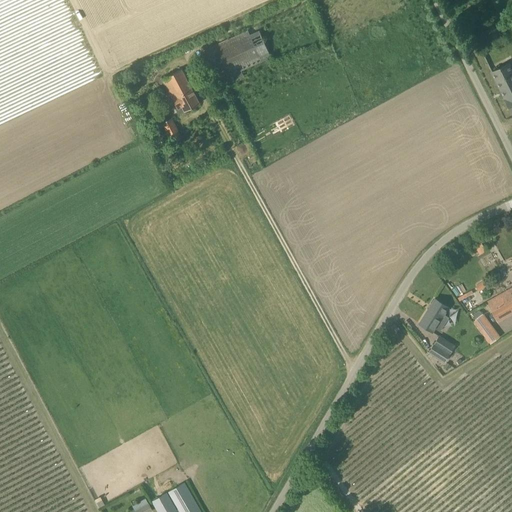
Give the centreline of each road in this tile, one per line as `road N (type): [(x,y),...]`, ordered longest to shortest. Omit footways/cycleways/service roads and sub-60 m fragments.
road 1 (unclassified): [(276,511),(352,372),(434,250),(463,223),(511,200)]
road 2 (unclassified): [(511,157),(432,0)]
